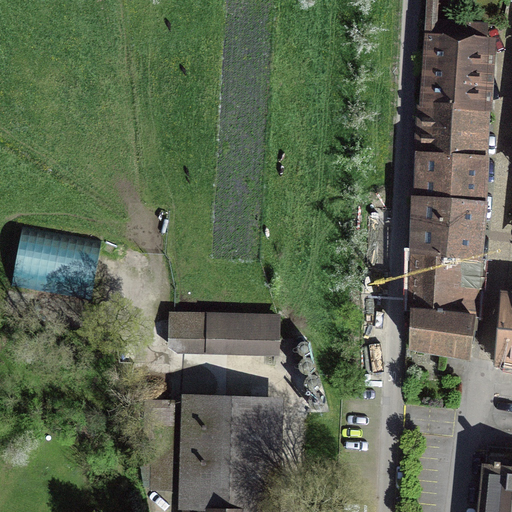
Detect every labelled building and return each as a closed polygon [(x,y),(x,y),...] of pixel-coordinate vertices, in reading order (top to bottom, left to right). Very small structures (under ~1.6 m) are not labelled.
[(425,0),(423,25),(428,26),(430,2),(441,2),(440,0),(425,0)] [(420,105),(483,108),(484,95),(486,44),(486,28),(428,26),(423,25),(421,80),(420,105)] [(483,108),(420,105),(419,143),(418,152),(480,156),(483,122),(483,108)] [(480,156),(418,152),(417,198),(483,203),(484,179),(486,157),(480,156)] [(483,203),(417,198),(417,210),(415,253),(477,259),(480,230),(483,203)] [(100,241),(20,227),(10,285),(89,299),(100,241)] [(477,259),(415,253),(415,268),(414,310),(473,316),(475,278),(477,259)] [(511,364),(511,294),(504,294),(500,330),(499,363),(511,364)] [(473,316),(414,310),(413,333),(412,347),(458,354),(469,356),(472,326),(473,316)] [(278,319),(173,317),(172,349),(277,350),(278,319)] [(296,352),(297,355),(298,357),(300,359),(302,360),(305,360),(307,360),(309,358),(310,357),(311,354),(312,352),(311,350),(310,348),(308,346),(306,345),(303,345),(301,346),(299,347),(297,350),(296,352)] [(300,369),(300,372),(301,374),(303,376),(306,377),(308,377),(310,376),(312,375),(314,373),(315,371),(315,369),(314,366),(313,364),(311,363),(309,362),(306,362),(304,363),(302,364),(300,366),(300,369)] [(305,386),(305,389),(306,391),(308,393),(311,394),(313,394),(315,394),(317,393),(319,391),(320,388),(320,386),(319,384),(318,382),(316,380),(314,379),(312,379),(309,380),(307,382),(306,384),(305,386)] [(312,405),(312,407),(314,410),(315,411),(318,412),(320,413),(322,412),(325,411),(326,409),(327,407),(327,404),(327,402),(325,400),(323,399),(321,398),(319,398),(316,398),(314,400),(313,402),(312,405)] [(173,400),(144,400),(144,461),(153,461),(153,484),(173,484),(173,400)] [(196,407),(196,511),(263,511),(263,407),(196,407)] [(511,511),(511,454),(487,453),(482,511),(511,511)]
